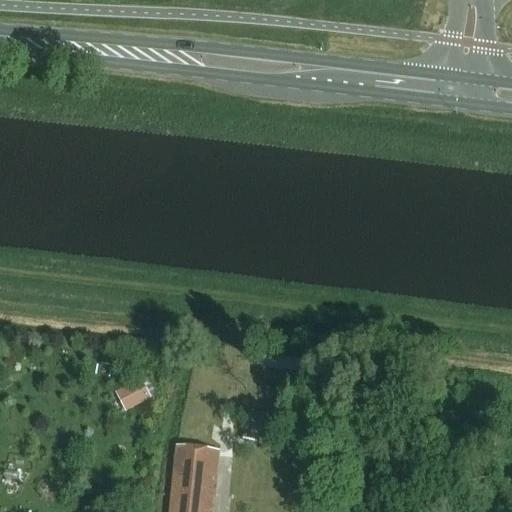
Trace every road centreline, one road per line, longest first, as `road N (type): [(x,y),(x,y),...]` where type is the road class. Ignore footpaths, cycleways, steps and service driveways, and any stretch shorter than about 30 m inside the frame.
road 1 (track): [(0,276),(511,352)]
road 2 (secondary): [(461,93),(0,41)]
